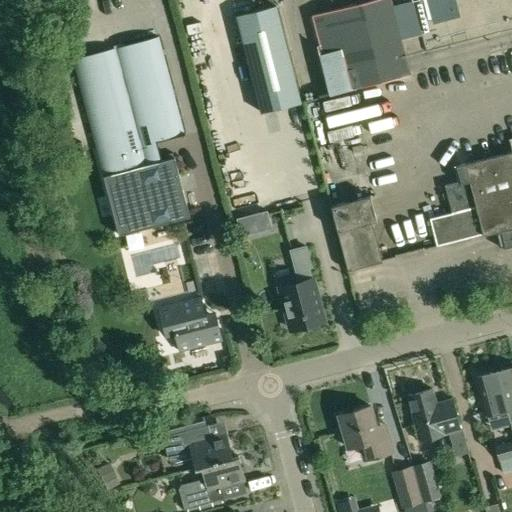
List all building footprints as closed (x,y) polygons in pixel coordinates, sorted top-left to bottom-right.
[(389,0),(375,0),(312,16),(322,54),(342,49),(352,88),(409,73),(404,54),(511,26),(511,0),(412,0),(413,1),(391,7),(389,0)] [(276,6),(236,16),(261,113),(301,103),(276,6)] [(158,37),(73,59),(104,177),(120,236),(142,230),(177,221),(190,218),(174,159),(161,163),(155,142),(184,135),(158,37)] [(344,131),(370,124),(367,113),(341,121),(344,131)] [(451,213),(429,219),(437,247),(483,235),(483,236),(501,231),(505,248),(511,246),(511,138),(508,140),(511,152),(456,167),(460,181),(444,186),(451,213)] [(310,145),(236,162),(238,172),(262,166),(271,203),(290,199),(292,208),(323,201),(310,145)] [(370,178),(372,194),(392,192),(390,175),(370,178)] [(370,196),(331,207),(337,232),(348,271),(382,262),(372,223),(376,221),(370,196)] [(399,216),(405,233),(414,231),(408,213),(399,216)] [(300,283),(280,288),(285,308),(292,306),(298,328),(323,322),(312,279),(311,280),(308,268),(311,267),(306,246),(290,250),(296,271),(297,271),(300,283)] [(201,298),(159,308),(166,337),(176,335),(181,352),(223,342),(217,322),(213,323),(211,314),(206,315),(201,298)] [(511,367),(497,372),(508,411),(511,428),(511,367)] [(497,372),(477,377),(487,416),(508,411),(497,372)] [(432,389),(407,396),(415,424),(423,422),(427,439),(460,431),(451,399),(436,404),(432,389)] [(369,407),(338,416),(347,448),(359,445),(363,460),(392,452),(386,431),(377,434),(369,407)] [(174,435),(162,437),(168,460),(174,462),(192,457),(195,469),(201,467),(201,468),(232,460),(232,457),(226,434),(211,438),(207,426),(198,428),(174,435)] [(511,441),(494,446),(498,462),(502,474),(511,470),(511,441)] [(180,486),(178,490),(184,510),(186,509),(198,506),(212,503),(222,500),(225,499),(222,487),(244,481),(238,458),(237,456),(232,457),(232,460),(201,468),(204,479),(180,486)] [(109,463),(98,469),(108,489),(120,483),(109,463)] [(418,467),(413,469),(423,503),(430,501),(441,498),(431,464),(418,467)] [(412,466),(391,472),(401,508),(401,509),(420,504),(422,503),(423,503),(413,469),(412,466)] [(422,503),(420,504),(422,511),(432,511),(430,501),(423,503),(422,503)]
